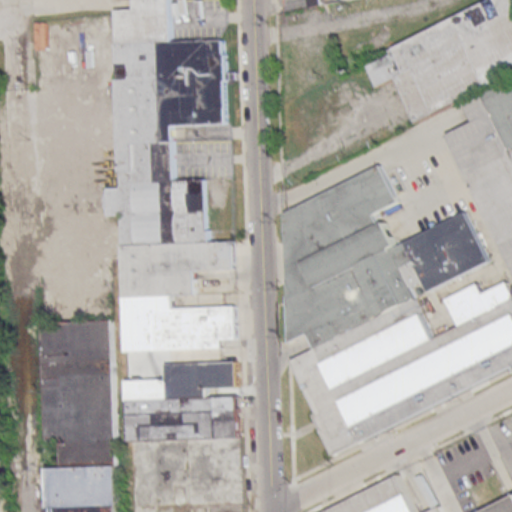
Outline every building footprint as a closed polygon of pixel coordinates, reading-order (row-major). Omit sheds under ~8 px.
[(128,351),(226,348),(226,339),(240,339),(238,305),(177,307),(176,296),(199,295),(198,270),(237,269),(236,241),(210,242),(207,178),(177,179),(175,125),(229,123),(226,39),(173,41),(172,0),(135,0),(135,8),(116,9),(122,187),(109,187),(110,213),(123,213),(128,351)] [(382,0),(311,0),(314,12),(382,0)] [(511,0),(509,0),(367,55),(379,86),(400,78),(415,117),(511,79),(511,0)] [(334,450),(511,371),(511,87),(468,93),(472,124),(453,133),(511,268),(511,282),(511,281),(485,293),(481,284),(449,298),(453,308),(455,324),(433,327),(423,304),(421,290),(435,288),(493,263),(470,212),(398,244),(389,222),(381,223),(376,213),(401,203),(386,168),(281,213),(298,341),(311,335),(318,350),(294,360),(334,450)] [(57,469),(51,323),(113,320),(119,467),(57,469)] [(241,439),(241,395),(212,396),(212,388),(242,387),(241,362),(170,363),(170,379),(130,380),(131,441),(241,439)] [(511,511),(511,497),(482,511),(462,511),(436,460),(326,511),(511,511)] [(120,511),(57,511),(57,469),(119,467),(120,511)]
